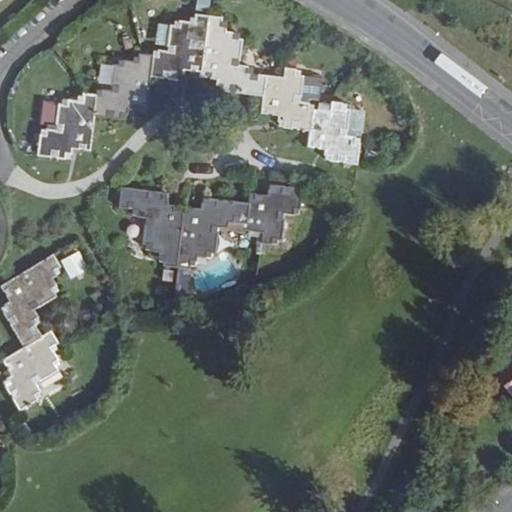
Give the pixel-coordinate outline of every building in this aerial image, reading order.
[(191,68),(190,72),(202,73),(209,17),(195,15),(194,19),(190,18),(189,24),(174,22),(173,27),(170,27),(165,53),(156,52),(154,58),(152,79),(182,82),(185,68),(191,68)] [(219,92),(262,97),(264,78),(257,76),(257,72),(242,70),(245,43),(241,42),(241,36),(229,35),(230,25),(223,23),(224,18),(209,17),(202,73),(201,78),(214,81),(215,77),(220,78),(219,92)] [(148,113),(152,79),(154,58),(140,56),(139,60),(134,60),(133,65),(119,64),(119,69),(114,67),(111,94),(98,93),(98,96),(95,120),(128,123),(129,108),(135,109),(135,111),(148,113)] [(281,80),(264,78),(262,97),(260,116),(271,118),(272,113),(277,114),(276,128),(310,132),(312,112),(313,106),(298,104),(299,98),(302,78),(298,78),(299,73),(282,70),(281,80)] [(319,101),(321,80),(302,78),(299,98),(319,101)] [(43,132),(39,157),(73,161),(75,147),(79,148),(79,151),(90,152),(95,120),(98,96),(83,95),(82,97),(78,97),(77,102),(63,101),(63,106),(58,106),(54,134),(43,132)] [(58,106),(44,103),(40,124),(47,126),(46,132),(54,134),(58,106)] [(329,113),(312,112),(310,132),(308,149),(318,151),(319,147),(325,147),(322,163),(355,166),(359,140),(345,138),(349,111),(344,110),(344,107),(330,105),(329,113)] [(160,267),(175,268),(183,206),(169,204),(169,208),(163,207),(165,193),(117,187),(115,207),(127,209),(126,213),(141,215),(138,242),(143,242),(142,248),(155,250),(153,261),(161,262),(160,267)] [(248,194),(247,203),(244,225),(243,231),(260,234),(258,244),(273,246),(274,242),(278,242),(281,216),(296,217),(300,193),(266,189),(264,200),(258,200),(259,196),(248,194)] [(0,262),(4,255),(6,249),(8,238),(9,228),(8,219),(6,209),(3,203),(0,197),(0,262)] [(196,208),(183,206),(175,268),(191,271),(192,266),(197,266),(199,256),(212,257),(213,251),(218,252),(221,226),(236,228),(237,224),(244,225),(247,203),(203,198),(201,212),(195,211),(196,208)] [(14,303),(2,310),(25,347),(43,336),(38,328),(42,326),(35,313),(58,300),(55,293),(58,291),(52,281),(61,275),(58,268),(62,267),(55,255),(0,288),(6,299),(10,297),(14,303)] [(58,344),(51,332),(43,336),(25,347),(2,361),(9,372),(11,370),(14,374),(2,382),(18,410),(40,396),(35,386),(57,373),(55,369),(60,365),(53,353),(56,350),(54,346),(58,344)] [(511,352),(491,371),(511,394),(511,352)]
